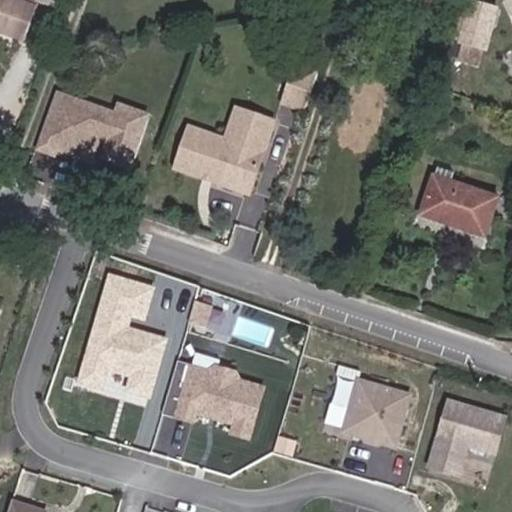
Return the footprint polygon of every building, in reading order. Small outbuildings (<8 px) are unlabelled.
[(0,0),(0,29),(31,42),(42,9),(16,0),(0,0)] [(494,11),(468,2),(454,43),(480,52),(494,11)] [(303,114),(316,78),(294,70),(282,106),(303,114)] [(105,115),(50,95),(28,155),(52,164),(56,154),(85,165),(95,140),(109,145),(101,165),(124,173),(142,122),(123,115),(116,133),(100,127),(105,115)] [(249,193),(273,126),(235,112),(224,144),(218,161),(211,160),(181,150),(174,172),(243,196),(249,193)] [(224,144),(188,131),(181,150),(211,160),(218,161),(224,144)] [(425,205),(413,240),(476,258),(488,223),(425,205)] [(143,289),(105,279),(70,387),(86,391),(101,367),(124,373),(118,391),(138,397),(154,338),(117,325),(119,313),(134,319),(143,289)] [(184,367),(167,362),(153,409),(183,418),(189,410),(227,420),(221,431),(236,435),(247,389),(230,379),(211,373),(215,357),(189,349),(184,367)] [(402,394),(352,380),(337,430),(387,444),(402,394)] [(500,409),(445,392),(425,457),(451,464),(460,435),(490,444),(500,409)] [(484,485),(495,456),(476,449),(466,478),(484,485)] [(36,511),(4,503),(1,511),(36,511)]
